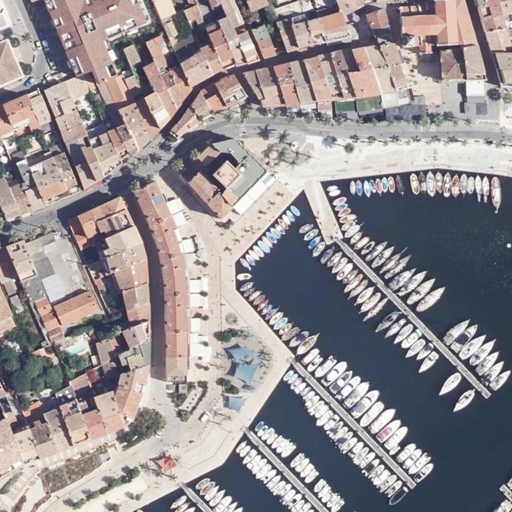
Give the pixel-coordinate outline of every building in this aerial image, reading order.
[(42,0),(66,55),(108,38),(111,45),(155,28),(143,0),(42,0)] [(168,0),(151,0),(166,34),(168,39),(170,42),(181,67),(191,86),(213,74),(201,50),(194,35),(188,38),(187,36),(184,37),(184,39),(179,42),(179,38),(171,22),(169,22),(167,17),(174,13),(168,0)] [(193,0),(195,3),(203,21),(212,17),(204,0),(193,0)] [(230,19),(234,29),(244,24),(233,0),(224,0),(221,1),(229,19),(230,19)] [(246,0),(250,10),(267,4),(265,0),(246,0)] [(337,0),(339,5),(343,15),(347,14),(364,4),(362,0),(337,0)] [(428,6),(428,3),(426,3),(426,6),(420,6),(420,3),(418,3),(418,5),(418,6),(413,7),(412,5),(410,6),(410,7),(402,8),(402,6),(400,6),(400,7),(399,8),(399,9),(401,9),(401,18),(400,18),(402,37),(403,44),(402,45),(402,46),(403,48),(404,48),(406,48),(406,46),(412,46),(412,47),(414,47),(414,45),(419,46),(419,53),(432,52),(432,44),(437,44),(437,45),(441,45),(457,44),(456,42),(460,42),(474,37),(462,0),(434,0),(434,1),(435,1),(436,1),(436,3),(435,3),(435,6),(428,6)] [(510,12),(511,11),(511,0),(502,0),(499,1),(478,6),(482,19),(510,12)] [(315,43),(307,21),(305,15),(301,2),(271,12),(277,24),(290,20),(300,48),(315,43)] [(204,25),(203,21),(195,3),(190,6),(182,11),(187,22),(194,19),(199,27),(204,25)] [(352,37),(343,15),(339,5),(318,11),(319,17),(327,42),(352,37)] [(377,38),(390,32),(391,31),(384,8),(366,15),(376,38),(377,38)] [(510,12),(482,19),(485,32),(505,27),(506,29),(511,27),(511,18),(510,12)] [(307,21),(315,43),(327,42),(319,17),(313,19),(307,21)] [(229,19),(219,23),(236,64),(237,65),(248,62),(237,36),(234,29),(230,19),(229,19)] [(277,24),(288,51),(300,48),(290,20),(277,24)] [(236,64),(219,23),(218,22),(216,23),(217,25),(207,30),(213,44),(225,69),(236,64)] [(265,24),(252,29),(258,42),(270,37),(265,24)] [(491,52),(511,50),(511,27),(506,29),(505,27),(485,32),(491,52)] [(237,36),(248,62),(260,60),(248,32),(237,36)] [(396,90),(406,88),(408,88),(396,51),(390,32),(377,38),(380,45),(396,90)] [(146,43),(155,63),(159,71),(165,68),(168,67),(160,50),(157,44),(163,41),(164,41),(162,36),(146,43)] [(270,37),(258,42),(265,58),(277,54),(270,37)] [(467,79),(485,79),(486,79),(474,37),(460,42),(467,79)] [(111,45),(108,38),(66,55),(76,78),(83,75),(88,73),(92,72),(98,86),(124,75),(115,55),(111,45)] [(166,47),(163,41),(157,44),(160,50),(166,47)] [(0,44),(0,85),(22,76),(7,42),(0,44)] [(457,44),(441,45),(441,50),(439,50),(439,52),(440,51),(442,80),(467,79),(460,42),(456,42),(457,44)] [(201,50),(213,74),(225,69),(213,44),(201,50)] [(123,49),(125,53),(131,66),(140,62),(135,50),(133,45),(123,49)] [(381,93),(396,90),(380,45),(366,48),(381,93)] [(357,97),(380,93),(381,93),(366,48),(356,50),(353,51),(359,72),(349,75),(357,97)] [(359,72),(353,51),(352,49),(341,51),(349,75),(359,72)] [(511,50),(491,52),(496,68),(511,68),(511,50)] [(332,53),(344,98),(357,97),(349,75),(341,51),(332,53)] [(117,54),(115,55),(124,75),(125,79),(135,75),(131,66),(125,53),(118,56),(117,54)] [(318,57),(331,99),(344,98),(332,53),(318,57)] [(319,101),(331,99),(318,57),(304,60),(316,101),(319,101)] [(290,63),(301,103),(316,101),(304,60),(290,63)] [(146,62),(141,64),(154,91),(169,119),(177,110),(159,71),(155,63),(149,67),(146,62)] [(301,103),(290,63),(274,67),(287,104),(301,103)] [(191,86),(181,67),(170,72),(184,100),(191,90),(192,89),(192,87),(191,86)] [(262,101),(265,107),(287,104),(274,67),(256,71),(265,99),(262,101)] [(177,110),(184,100),(170,72),(168,73),(165,68),(159,71),(177,110)] [(511,68),(496,68),(501,86),(511,86),(511,68)] [(265,99),(256,71),(243,74),(260,101),(262,101),(265,99)] [(95,89),(88,73),(83,75),(89,88),(90,91),(95,89)] [(83,75),(76,78),(65,82),(70,95),(89,88),(83,75)] [(132,97),(125,79),(124,75),(98,86),(111,115),(120,111),(138,150),(150,140),(135,103),(132,97)] [(135,75),(125,79),(132,97),(142,93),(135,75)] [(247,96),(234,75),(221,80),(226,90),(231,88),(238,101),(247,96)] [(485,93),(485,79),(467,79),(467,93),(485,93)] [(220,92),(227,107),(238,101),(231,88),(226,90),(221,80),(215,83),(220,92)] [(70,95),(65,82),(59,85),(62,92),(60,93),(64,104),(52,109),(56,118),(76,110),(70,95)] [(220,92),(215,83),(200,92),(205,101),(220,92)] [(406,88),(396,90),(398,105),(409,103),(406,88)] [(396,90),(381,93),(380,93),(384,107),(398,105),(396,90)] [(20,144),(44,134),(40,125),(30,100),(41,95),(39,91),(3,106),(14,130),(20,144)] [(145,99),(160,128),(169,119),(154,91),(152,92),(153,95),(145,99)] [(203,121),(212,115),(205,101),(200,92),(191,106),(203,121)] [(212,115),(227,107),(220,92),(205,101),(212,115)] [(361,111),(384,107),(380,93),(357,97),(361,111)] [(40,125),(51,121),(41,95),(30,100),(40,125)] [(135,103),(150,140),(160,128),(145,99),(135,103)] [(330,111),(331,99),(319,101),(320,111),(330,111)] [(14,130),(3,106),(0,107),(0,134),(1,136),(14,130)] [(191,106),(181,122),(170,133),(177,138),(188,129),(189,130),(203,121),(191,106)] [(76,110),(56,118),(61,132),(82,123),(76,110)] [(120,111),(111,115),(113,120),(130,157),(138,150),(120,111)] [(104,123),(122,163),(130,157),(113,120),(104,123)] [(122,163),(104,123),(103,121),(100,122),(103,130),(95,134),(88,138),(88,139),(93,149),(105,176),(122,163)] [(87,134),(85,131),(82,123),(61,132),(65,142),(78,138),(84,137),(87,136),(87,134)] [(0,168),(3,175),(6,183),(19,178),(11,161),(5,163),(1,155),(8,152),(1,136),(0,134),(0,168)] [(65,142),(84,189),(95,182),(84,153),(80,142),(78,138),(65,142)] [(232,207),(267,171),(235,138),(219,142),(229,153),(240,163),(234,169),(240,176),(226,190),(220,195),(231,208),(232,207)] [(229,153),(219,142),(213,144),(221,153),(229,153)] [(61,144),(50,148),(51,151),(66,189),(78,184),(61,144)] [(197,158),(206,167),(221,153),(213,144),(212,144),(197,158)] [(95,182),(105,176),(93,149),(84,153),(95,182)] [(16,164),(26,160),(23,151),(14,156),(16,164)] [(44,199),(66,189),(51,151),(27,161),(44,199)] [(188,183),(201,172),(206,167),(197,158),(179,176),(187,185),(188,183)] [(44,199),(27,161),(26,160),(16,164),(24,183),(21,184),(33,211),(46,205),(44,199)] [(226,190),(240,176),(234,169),(225,161),(212,175),(226,190)] [(201,172),(188,183),(207,204),(218,193),(201,172)] [(20,214),(9,188),(6,183),(3,175),(0,176),(0,205),(3,212),(7,219),(20,214)] [(154,182),(134,191),(148,225),(171,217),(165,206),(154,182)] [(9,188),(20,214),(33,211),(21,184),(9,188)] [(231,208),(220,195),(218,193),(207,204),(220,219),(231,208)] [(126,208),(120,197),(91,210),(96,222),(101,220),(126,208)] [(171,217),(176,214),(178,212),(174,205),(171,203),(165,206),(171,217)] [(111,224),(119,220),(129,216),(126,208),(101,220),(105,230),(108,237),(115,234),(111,224)] [(91,210),(78,216),(87,236),(90,235),(91,237),(94,236),(96,242),(104,239),(101,232),(96,222),(91,210)] [(87,236),(78,216),(67,221),(80,249),(90,244),(87,236)] [(123,230),(134,226),(129,216),(119,220),(123,230)] [(160,259),(184,255),(180,243),(171,217),(148,225),(160,259)] [(105,230),(101,220),(96,222),(101,232),(105,230)] [(111,224),(115,234),(123,230),(119,220),(111,224)] [(134,226),(123,230),(115,234),(108,237),(106,238),(110,247),(98,252),(99,255),(101,260),(142,243),(134,226)] [(61,232),(53,235),(55,242),(64,239),(61,232)] [(25,245),(46,296),(61,290),(43,247),(55,242),(53,235),(52,234),(25,245)] [(64,339),(61,331),(46,296),(25,245),(23,240),(5,247),(16,272),(30,303),(35,301),(51,338),(46,341),(49,346),(64,339)] [(191,253),(192,249),(190,242),(186,241),(180,243),(184,255),(191,253)] [(99,272),(101,277),(113,271),(146,259),(142,243),(101,260),(100,260),(105,270),(99,272)] [(16,272),(5,247),(0,248),(0,277),(0,278),(8,295),(15,292),(8,275),(16,272)] [(165,294),(189,294),(184,255),(160,259),(165,294)] [(148,282),(146,259),(113,271),(117,281),(114,283),(115,286),(119,284),(122,292),(148,282)] [(96,284),(97,287),(99,292),(105,290),(102,282),(96,284)] [(122,292),(127,312),(149,303),(148,282),(122,292)] [(0,319),(10,316),(12,315),(0,287),(0,319)] [(100,308),(106,305),(99,292),(97,287),(54,307),(62,326),(87,314),(89,318),(94,317),(92,312),(96,310),(98,315),(97,316),(100,323),(108,319),(105,313),(103,314),(100,308)] [(186,332),(190,332),(190,318),(189,294),(165,294),(166,332),(186,332)] [(16,296),(9,299),(20,312),(23,311),(16,296)] [(124,332),(150,320),(149,303),(127,312),(130,320),(120,325),(124,332)] [(0,338),(16,331),(10,316),(0,319),(0,338)] [(190,332),(195,332),(199,331),(201,329),(201,320),(199,317),(190,318),(190,332)] [(131,348),(151,337),(150,320),(124,332),(131,348)] [(64,339),(67,338),(71,336),(69,328),(61,331),(64,339)] [(187,356),(186,332),(166,332),(167,357),(187,356)] [(79,343),(75,334),(71,336),(67,338),(70,347),(79,343)] [(103,363),(119,354),(125,351),(117,335),(98,343),(103,363)] [(151,337),(131,348),(125,351),(119,354),(120,359),(123,358),(125,363),(129,362),(132,371),(147,365),(143,356),(150,354),(151,337)] [(0,357),(0,361),(2,365),(11,362),(8,354),(0,357)] [(103,363),(108,379),(125,373),(126,373),(120,359),(119,354),(103,363)] [(187,370),(187,356),(167,357),(168,382),(187,381),(187,370)] [(118,385),(142,394),(149,364),(147,365),(132,371),(126,373),(125,373),(118,385)] [(90,382),(87,372),(71,381),(72,385),(73,389),(90,382)] [(5,387),(11,384),(6,375),(1,378),(5,387)] [(89,439),(78,403),(73,389),(72,385),(61,390),(57,391),(57,393),(73,446),(89,439)] [(124,426),(133,419),(142,394),(118,385),(113,394),(124,426)] [(0,402),(8,420),(15,418),(6,396),(3,397),(0,389),(0,402)] [(91,405),(97,403),(95,396),(93,390),(87,392),(91,405)] [(95,396),(97,403),(98,408),(106,433),(124,426),(113,394),(112,391),(95,396)] [(56,452),(73,446),(57,393),(53,396),(55,405),(51,407),(52,408),(53,411),(43,416),(47,427),(56,452)] [(78,403),(89,439),(106,433),(98,408),(89,411),(85,401),(78,403)] [(41,410),(39,404),(22,410),(25,418),(41,410)] [(44,413),(52,408),(51,407),(50,404),(43,409),(44,413)] [(0,479),(23,465),(13,435),(8,422),(0,426),(0,479)] [(30,433),(40,458),(56,452),(47,427),(41,429),(39,423),(34,425),(36,431),(30,433)] [(30,433),(27,424),(25,424),(25,427),(24,428),(26,431),(13,435),(23,465),(40,458),(30,433)] [(105,461),(112,457),(108,447),(101,450),(105,461)] [(104,465),(98,451),(38,483),(29,492),(13,511),(29,511),(32,507),(55,492),(104,465)] [(32,507),(29,511),(40,511),(45,506),(55,492),(32,507)]
